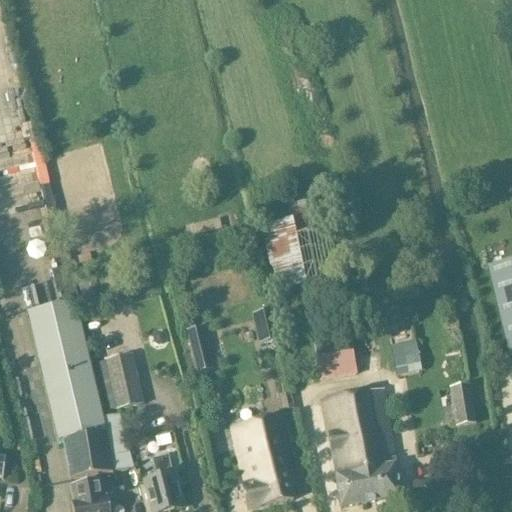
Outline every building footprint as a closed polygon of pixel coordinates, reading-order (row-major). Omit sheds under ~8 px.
[(215,206),(202,209),(204,218),(217,215),(215,206)] [(290,221),(260,225),(269,292),(299,288),(290,221)] [(511,261),(487,267),(509,360),(511,359),(511,261)] [(62,443),(70,483),(112,475),(133,471),(120,418),(103,421),(75,304),(27,316),(57,444),(62,443)] [(279,341),(275,323),(272,311),(251,316),(258,346),(279,341)] [(213,371),(203,329),(185,333),(195,375),(213,371)] [(154,345),(157,348),(162,347),(165,343),(164,337),(160,334),(155,335),(153,339),(154,345)] [(312,347),(319,385),(356,378),(349,339),(312,347)] [(389,373),(416,371),(414,344),(388,346),(389,373)] [(144,407),(132,357),(97,365),(109,415),(144,407)] [(449,390),(455,429),(475,426),(469,387),(449,390)] [(322,404),(340,510),(400,500),(394,466),(395,466),(394,460),(382,393),(366,396),(366,395),(322,404)] [(271,421),(230,431),(244,486),(241,487),(246,511),(251,511),(293,502),(287,476),(285,477),(271,421)] [(434,471),(436,471),(438,481),(449,480),(447,469),(459,467),(457,452),(432,456),(434,471)] [(156,479),(144,482),(151,511),(177,511),(181,511),(172,475),(168,458),(152,462),(156,479)] [(511,475),(511,466),(502,467),(503,481),(511,480),(511,475)] [(113,479),(102,481),(104,492),(111,491),(114,486),(113,479)] [(73,511),(108,511),(106,500),(104,501),(101,482),(71,487),(74,506),(72,507),(73,511)]
